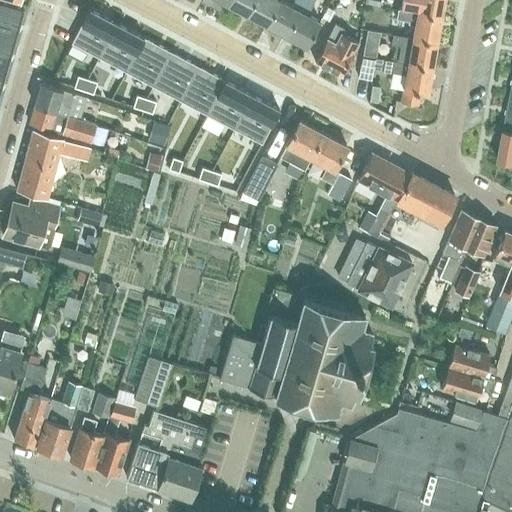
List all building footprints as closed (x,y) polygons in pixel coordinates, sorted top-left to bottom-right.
[(228,0),(226,5),(246,15),(253,0),(228,0)] [(253,0),(246,15),(265,26),(278,0),(253,0)] [(278,0),(265,26),(285,36),(304,0),(293,0),(291,6),(279,0),(278,0)] [(304,0),(285,36),(305,47),(319,21),(307,15),(314,0),(304,0)] [(399,10),(410,12),(417,14),(440,18),(443,0),(401,0),(400,9),(399,10)] [(0,34),(15,39),(23,9),(0,2),(0,34)] [(326,7),(321,17),(328,21),(333,11),(326,7)] [(116,23),(88,8),(71,42),(98,57),(116,23)] [(398,10),(396,18),(408,20),(408,23),(415,24),(413,37),(413,38),(436,42),(440,18),(417,14),(410,12),(399,10),(398,10)] [(143,37),(116,23),(98,57),(125,71),(143,37)] [(342,35),(345,29),(335,24),(315,62),(341,75),(352,53),(351,53),(357,42),(342,35)] [(380,33),(368,30),(365,43),(378,45),(380,33)] [(400,45),(397,62),(431,68),(436,42),(413,38),(413,37),(393,33),(391,43),(400,45)] [(0,66),(6,68),(15,39),(0,34),(0,66)] [(170,52),(143,37),(125,71),(152,85),(170,52)] [(197,66),(170,52),(152,85),(179,100),(197,66)] [(372,80),(375,61),(363,59),(359,78),(372,80)] [(385,59),(383,70),(406,74),(400,102),(416,105),(417,99),(419,91),(426,93),(431,68),(397,62),(385,59)] [(224,80),(197,66),(179,100),(206,114),(224,80)] [(87,78),(81,74),(75,85),(81,89),(87,78)] [(93,81),(87,78),(81,89),(88,92),(93,81)] [(251,94),(224,80),(206,114),(233,128),(251,94)] [(34,103),(78,117),(85,97),(40,83),(34,103)] [(279,109),(251,94),(233,128),(261,143),(279,109)] [(146,98),(139,95),(134,105),(140,109),(146,98)] [(152,101),(146,98),(140,109),(146,112),(152,101)] [(78,119),(78,117),(34,103),(28,123),(89,143),(95,124),(78,119)] [(303,168),(309,157),(322,132),(299,119),(279,156),(303,168)] [(129,122),(125,133),(138,137),(142,126),(129,122)] [(157,123),(150,141),(163,145),(169,127),(157,123)] [(511,130),(504,129),(498,160),(511,162),(511,130)] [(32,131),(24,160),(54,169),(58,155),(88,162),(92,147),(66,140),(32,131)] [(322,132),(309,157),(326,166),(320,177),(333,184),(328,194),(339,200),(351,178),(334,169),(347,145),(322,132)] [(105,145),(103,152),(115,156),(118,150),(105,145)] [(371,151),(356,178),(386,194),(379,207),(367,231),(377,236),(389,212),(390,213),(397,199),(411,173),(411,172),(371,151)] [(150,154),(146,168),(157,171),(161,156),(150,154)] [(262,155),(242,192),(256,199),(276,162),(262,155)] [(175,158),(169,169),(175,172),(181,162),(175,158)] [(46,199),(54,169),(24,160),(15,190),(46,199)] [(211,171),(204,168),(198,179),(205,182),(211,171)] [(217,175),(211,171),(205,182),(211,186),(217,175)] [(411,173),(397,199),(418,210),(440,222),(454,195),(432,183),(411,172),(411,173)] [(36,246),(37,245),(46,248),(49,245),(53,231),(52,227),(58,206),(30,198),(26,211),(11,207),(2,236),(36,246)] [(352,221),(363,225),(369,209),(358,205),(352,221)] [(80,208),(77,219),(89,223),(93,211),(80,208)] [(465,247),(466,247),(478,217),(461,210),(442,254),(447,256),(439,277),(450,281),(458,261),(459,262),(465,247)] [(230,211),(228,219),(236,221),(238,214),(230,211)] [(496,224),(478,217),(466,247),(483,255),(496,224)] [(241,225),(235,243),(245,246),(251,228),(241,225)] [(416,258),(427,238),(405,225),(394,246),(416,258)] [(225,226),(221,237),(231,240),(235,229),(225,226)] [(138,228),(135,243),(153,246),(155,231),(138,228)] [(499,291),(485,324),(504,332),(511,312),(511,232),(504,229),(493,257),(510,265),(499,291)] [(438,244),(427,238),(416,258),(416,259),(426,265),(438,244)] [(390,305),(411,262),(378,246),(377,247),(366,242),(365,244),(356,239),(338,275),(348,280),(347,282),(358,287),(357,289),(390,305)] [(0,261),(22,268),(25,254),(0,247),(0,261)] [(89,255),(62,247),(59,261),(91,270),(94,260),(88,258),(89,255)] [(456,285),(470,291),(479,272),(465,266),(456,285)] [(78,271),(75,281),(82,283),(85,273),(78,271)] [(96,293),(110,298),(114,286),(100,281),(96,293)] [(290,313),(295,295),(274,289),(269,307),(290,313)] [(67,295),(63,308),(77,312),(80,299),(67,295)] [(152,297),(151,308),(166,310),(167,298),(152,297)] [(371,336),(372,334),(362,331),(366,316),(364,316),(363,319),(353,316),(354,313),(351,312),(351,315),(306,302),(307,299),(305,299),(301,313),(298,312),(298,314),(300,314),(297,322),(285,319),(286,317),(283,316),(282,318),(270,314),(262,343),(232,334),(219,378),(221,379),(222,378),(249,386),(249,388),(276,395),(275,398),(278,398),(279,397),(296,402),(321,409),(321,411),(324,412),(324,410),(334,413),(333,415),(336,415),(339,403),(350,406),(351,403),(349,403),(352,393),(358,395),(358,392),(356,392),(369,348),(372,349),(373,346),(367,345),(370,336),(371,336)] [(460,328),(455,343),(466,347),(471,331),(460,328)] [(87,332),(83,343),(93,346),(97,335),(87,332)] [(454,343),(447,365),(492,379),(496,367),(485,364),(489,354),(466,347),(455,343),(454,343)] [(0,390),(6,392),(19,350),(0,344),(0,390)] [(29,355),(27,362),(38,365),(40,358),(29,355)] [(160,407),(173,363),(148,356),(135,400),(160,407)] [(43,420),(50,398),(37,394),(45,368),(38,365),(27,362),(19,388),(27,390),(13,437),(36,445),(43,420)] [(488,392),(492,379),(447,365),(440,387),(474,399),(477,388),(488,392)] [(478,511),(482,499),(488,479),(490,472),(511,415),(510,415),(511,409),(511,371),(507,387),(497,415),(482,410),(475,429),(398,409),(397,413),(354,436),(353,439),(349,437),(333,498),(358,505),(356,511),(478,511)] [(60,453),(74,406),(81,385),(68,381),(61,401),(50,398),(43,420),(36,445),(60,453)] [(81,385),(74,406),(87,410),(94,389),(81,385)] [(108,417),(114,398),(98,392),(92,412),(108,417)] [(205,396),(201,407),(213,411),(217,400),(205,396)] [(449,421),(475,429),(482,410),(456,401),(449,421)] [(131,422),(135,408),(115,402),(94,466),(117,473),(127,439),(114,435),(119,418),(131,422)] [(191,498),(201,465),(197,464),(209,427),(153,409),(147,426),(143,425),(126,477),(191,498)] [(488,479),(482,499),(510,508),(511,508),(511,415),(490,472),(488,479)] [(93,465),(103,434),(92,431),(96,420),(84,416),(81,427),(79,427),(69,458),(93,465)] [(328,511),(356,511),(358,505),(333,498),(328,511)] [(508,511),(510,508),(482,499),(478,511),(508,511)]
